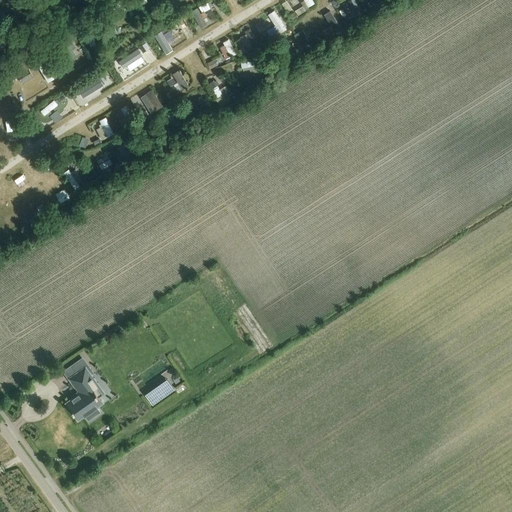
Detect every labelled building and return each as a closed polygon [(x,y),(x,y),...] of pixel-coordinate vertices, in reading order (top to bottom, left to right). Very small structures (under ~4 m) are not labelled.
[(315,5),(312,0),(304,0),(309,8),(315,5)] [(353,0),(351,0),(345,4),(352,16),(360,11),(353,0)] [(113,3),(109,7),(123,19),(127,15),(113,3)] [(191,14),(201,29),(208,24),(205,19),(198,9),(191,14)] [(331,26),(319,34),(323,41),(342,28),(330,10),(324,15),(331,26)] [(277,15),(265,22),(268,27),(273,24),(277,29),(283,25),(277,15)] [(352,17),(347,20),(351,27),(353,26),(357,23),(352,17)] [(168,26),(171,32),(178,28),(174,23),(168,26)] [(90,25),(83,27),(89,46),(97,44),(90,25)] [(183,26),(170,34),(175,41),(188,33),(183,26)] [(71,31),(75,38),(81,34),(77,27),(71,31)] [(251,29),(245,31),(246,34),(241,37),(245,45),(248,44),(250,48),(258,45),(251,29)] [(303,30),(294,34),(301,48),(310,44),(303,30)] [(76,47),(69,37),(57,44),(68,62),(77,56),(72,49),(76,47)] [(224,45),(220,47),(226,58),(234,54),(227,40),(223,42),(224,45)] [(144,44),(140,47),(144,53),(149,50),(144,44)] [(41,57),(38,51),(32,54),(33,55),(30,56),(33,60),(35,59),(36,60),(41,57)] [(140,51),(127,59),(132,67),(145,59),(140,51)] [(215,59),(208,63),(211,69),(218,65),(215,59)] [(32,66),(29,60),(18,66),(20,71),(17,73),(22,84),(34,77),(29,68),(32,66)] [(44,61),(37,65),(47,82),(54,78),(44,61)] [(256,61),(242,64),(243,70),(257,68),(256,61)] [(179,68),(171,73),(174,77),(167,81),(171,88),(178,84),(182,91),(189,87),(179,68)] [(10,78),(5,72),(0,75),(5,82),(10,78)] [(98,77),(86,84),(91,91),(103,84),(98,77)] [(237,96),(241,93),(235,83),(229,87),(233,93),(234,92),(237,96)] [(219,87),(213,91),(218,99),(217,100),(222,108),(231,102),(226,94),(224,95),(219,87)] [(153,89),(145,94),(156,111),(164,106),(153,89)] [(194,96),(189,100),(198,111),(203,108),(194,96)] [(52,103),(41,112),(46,119),(57,109),(52,103)] [(126,106),(122,109),(130,122),(134,119),(126,106)] [(53,114),(56,119),(62,115),(58,110),(53,114)] [(147,111),(141,114),(144,120),(150,116),(147,111)] [(172,114),(167,118),(174,128),(180,124),(172,114)] [(97,130),(103,141),(110,138),(108,134),(113,132),(107,118),(100,122),(102,124),(100,125),(101,128),(97,130)] [(125,141),(114,146),(120,160),(131,154),(125,141)] [(105,151),(95,157),(102,171),(113,165),(105,151)] [(125,159),(118,162),(120,167),(127,164),(125,159)] [(70,170),(64,174),(76,191),(87,183),(79,170),(73,174),(70,170)] [(69,402),(68,403),(70,407),(79,419),(89,412),(87,410),(92,406),(94,409),(104,402),(95,390),(101,387),(89,370),(91,369),(83,359),(73,366),(80,376),(72,381),(77,389),(79,388),(82,393),(69,402)] [(164,398),(159,391),(148,399),(153,405),(164,398)]
